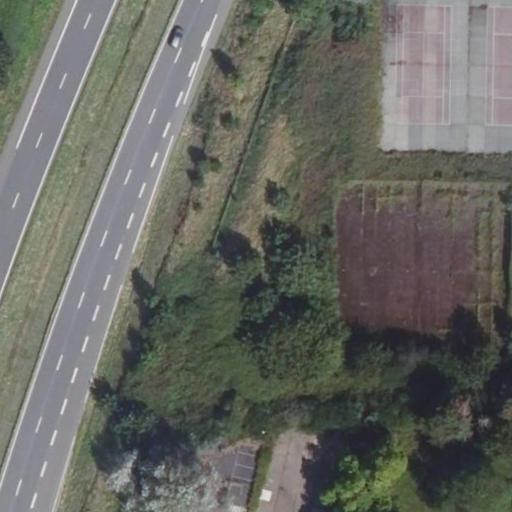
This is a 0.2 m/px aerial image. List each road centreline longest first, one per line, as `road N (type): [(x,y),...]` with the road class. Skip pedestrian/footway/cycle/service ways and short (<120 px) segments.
road 1 (trunk): [(11,511),(66,339),(203,0)]
road 2 (trunk): [(94,0),(0,239)]
